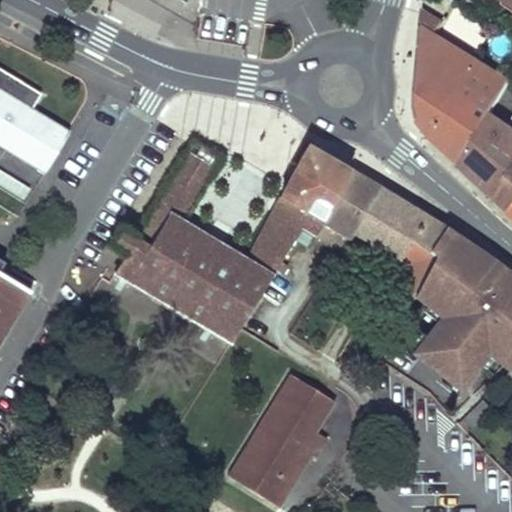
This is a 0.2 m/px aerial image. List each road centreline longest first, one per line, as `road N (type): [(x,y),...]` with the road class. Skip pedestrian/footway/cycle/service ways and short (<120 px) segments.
road 1 (tertiary): [(33,0),(166,65),(246,82),(302,83)]
road 2 (tertiary): [(511,246),(367,111)]
